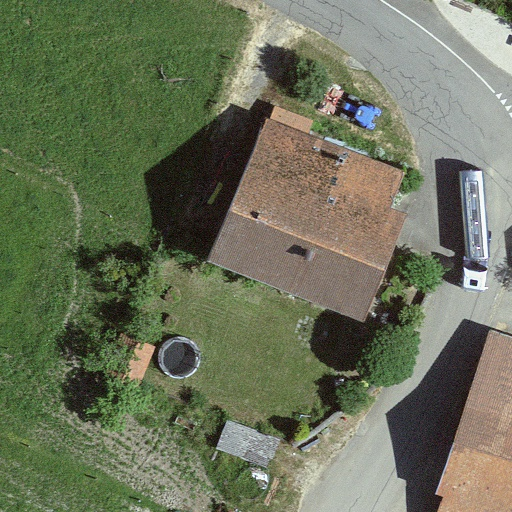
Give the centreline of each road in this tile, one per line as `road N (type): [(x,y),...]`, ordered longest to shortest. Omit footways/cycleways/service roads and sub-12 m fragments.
road 1 (residential): [(354,511),(505,141)]
road 2 (unclassified): [(505,141),(322,0)]
